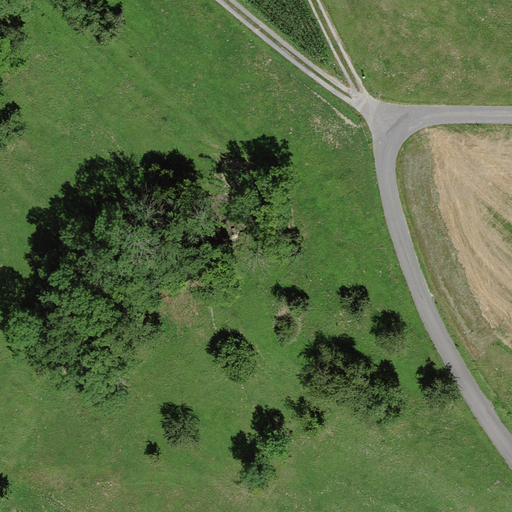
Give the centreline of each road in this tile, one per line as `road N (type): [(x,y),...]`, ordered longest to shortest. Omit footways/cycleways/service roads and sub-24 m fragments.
road 1 (residential): [(511,446),(463,378),(423,301),(384,158),(384,124),(412,115),(511,116)]
road 2 (track): [(313,0),(384,124),(220,0)]
